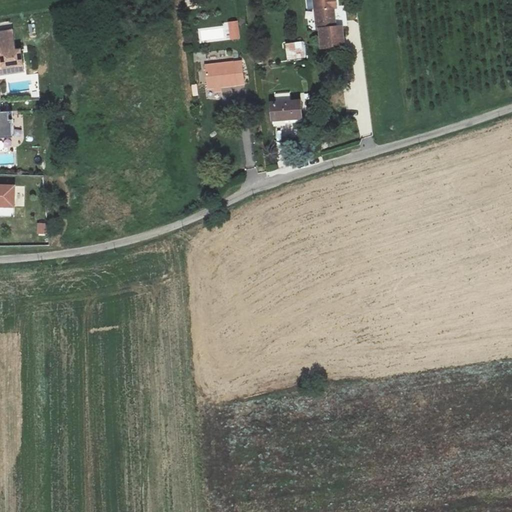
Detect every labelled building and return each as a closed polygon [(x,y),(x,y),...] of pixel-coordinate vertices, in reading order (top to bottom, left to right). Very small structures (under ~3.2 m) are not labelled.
[(321,28),(323,46),(335,45),(344,44),(342,25),(335,26),(333,6),(336,5),(335,0),(314,0),(318,28),(321,28)] [(229,22),(231,39),(240,38),(237,21),(229,22)] [(0,75),(6,74),(5,71),(13,69),(13,67),(21,66),(18,52),(13,53),(9,34),(0,35),(0,75)] [(285,43),(287,60),(306,57),(304,40),(285,43)] [(206,90),(211,90),(243,86),(240,63),(208,67),(203,68),(206,90)] [(5,71),(6,74),(22,71),(21,66),(13,67),(13,69),(5,71)] [(271,102),(273,125),(301,122),(299,99),(271,102)] [(0,102),(0,138),(13,138),(13,113),(1,113),(0,102)] [(14,185),(0,184),(0,214),(9,214),(9,205),(14,205),(14,185)]
